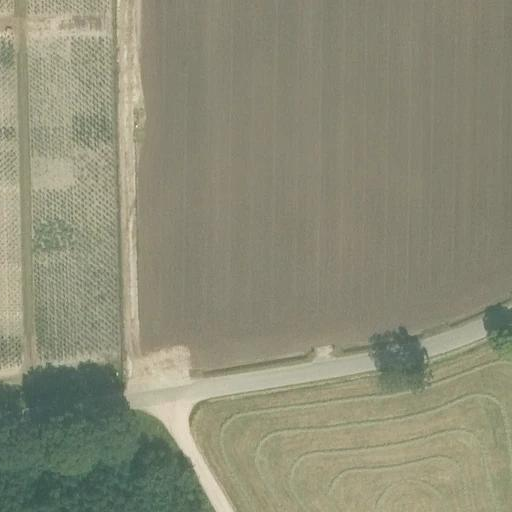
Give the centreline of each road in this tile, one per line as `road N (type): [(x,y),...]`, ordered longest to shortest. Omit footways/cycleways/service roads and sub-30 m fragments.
road 1 (unclassified): [(0,421),(341,368),(431,348),(511,314)]
road 2 (unknown): [(127,0),(136,399)]
road 3 (track): [(223,511),(166,394)]
